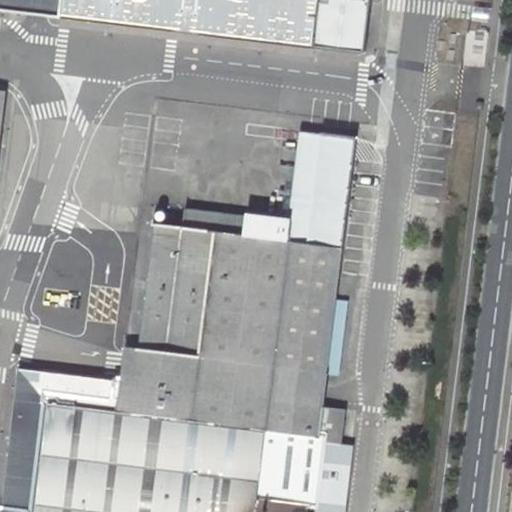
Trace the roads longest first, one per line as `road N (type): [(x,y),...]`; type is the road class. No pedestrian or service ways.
road 1 (unclassified): [(470,511),(511,184)]
road 2 (unknown): [(0,345),(77,356),(96,324),(99,258),(87,238),(44,208)]
